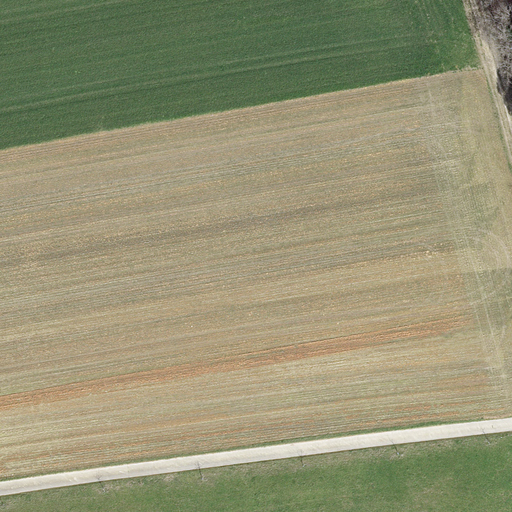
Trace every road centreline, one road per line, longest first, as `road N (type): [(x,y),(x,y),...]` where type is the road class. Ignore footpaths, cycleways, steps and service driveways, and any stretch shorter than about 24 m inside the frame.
road 1 (track): [(0,490),(511,424)]
road 2 (track): [(511,135),(474,0)]
